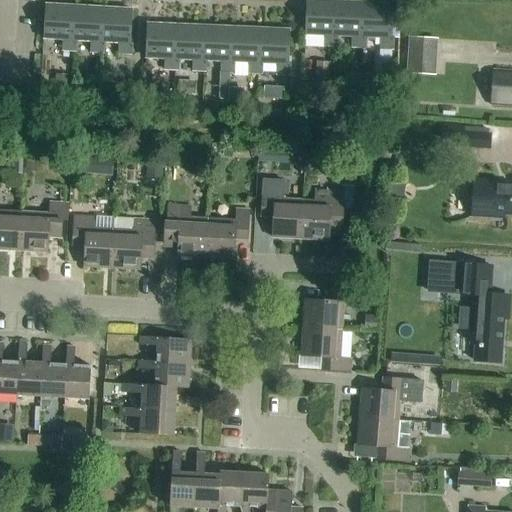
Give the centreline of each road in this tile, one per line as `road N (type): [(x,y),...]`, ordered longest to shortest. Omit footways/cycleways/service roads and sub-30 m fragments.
road 1 (residential): [(349,511),(347,493),(298,435),(252,420),(255,335),(245,308)]
road 2 (residential): [(245,308),(88,307),(0,287)]
road 3 (residential): [(346,267),(266,265),(265,286),(245,308)]
